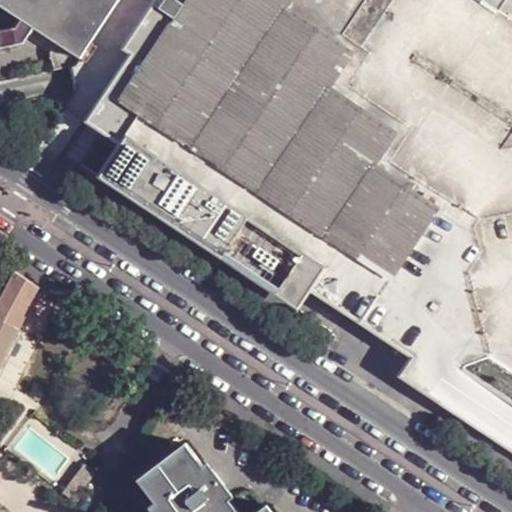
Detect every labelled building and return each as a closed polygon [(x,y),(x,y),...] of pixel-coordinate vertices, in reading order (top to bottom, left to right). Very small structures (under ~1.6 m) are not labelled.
[(56,68),(79,66),(120,0),(4,0),(25,12),(22,17),(3,20),(0,26),(0,30),(1,36),(8,39),(28,36),(35,25),(46,33),(58,41),(52,52),(56,68)] [(39,150),(63,166),(92,121),(138,54),(130,49),(158,5),(163,9),(169,0),(120,0),(79,66),(80,85),(81,91),(39,150)] [(138,54),(92,121),(124,144),(129,135),(332,269),(314,295),(356,325),(411,359),(448,386),(457,377),(465,368),(511,399),(511,21),(487,5),(490,0),(181,0),(189,4),(191,0),(299,0),(294,9),(360,54),(337,88),(403,135),(382,166),(445,209),(396,285),(386,278),(356,258),(288,213),(221,168),(157,125),(122,102),(175,22),(179,19),(163,9),(158,5),(130,49),(138,54)] [(191,0),(189,4),(179,19),(175,22),(122,102),(157,125),(221,168),(288,213),(356,258),(386,278),(396,285),(445,209),(382,166),(403,135),(337,88),(360,54),(294,9),(299,0),(191,0)] [(169,0),(163,9),(179,19),(189,4),(181,0),(169,0)] [(511,0),(490,0),(487,5),(511,21),(511,0)] [(129,135),(124,144),(101,177),(302,312),(308,304),(314,295),(332,269),(129,135)] [(17,271),(0,302),(0,320),(19,330),(42,284),(17,271)] [(0,365),(19,330),(0,320),(0,365)] [(236,511),(227,500),(201,466),(183,444),(135,480),(152,503),(159,511),(236,511)] [(205,462),(201,466),(227,500),(232,496),(205,462)] [(96,472),(86,465),(63,494),(73,501),(96,472)] [(159,511),(152,503),(146,508),(149,511),(159,511)]
